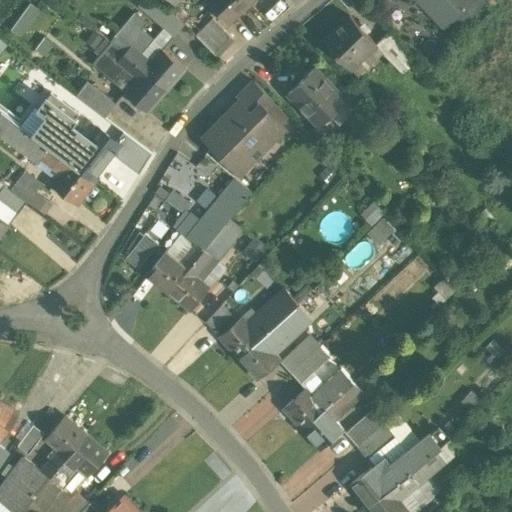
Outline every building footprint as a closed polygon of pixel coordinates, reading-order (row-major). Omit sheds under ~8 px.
[(152,0),(141,0),(137,5),(149,16),(159,4),(152,0)] [(250,4),(245,0),(207,0),(207,1),(228,24),(250,5),(250,4)] [(420,0),(427,6),(432,1),(450,19),(463,6),(469,12),(480,2),(477,0),(420,0)] [(14,27),(24,34),(42,7),(31,1),(14,27)] [(173,14),(159,4),(149,16),(172,36),(183,24),(173,14)] [(134,12),(117,31),(132,43),(141,52),(153,38),(141,28),(146,22),(134,12)] [(376,43),(350,15),(324,40),(350,68),(376,44),(376,43)] [(212,18),(195,35),(216,56),(234,38),(212,18)] [(418,60),(390,30),(376,43),(376,44),(393,62),(395,60),(406,71),(418,60)] [(117,31),(110,40),(111,42),(124,53),(132,43),(117,31)] [(136,79),(116,61),(124,53),(111,42),(92,63),(125,92),(136,79)] [(141,52),(132,43),(124,53),(144,70),(166,90),(184,69),(161,49),(151,60),(141,52)] [(144,70),(124,53),(116,61),(136,79),(144,70)] [(344,99),(314,67),(287,92),(318,124),(344,99)] [(136,79),(125,92),(147,111),(166,90),(144,70),(136,79)] [(116,104),(87,81),(76,96),(105,118),(116,104)] [(255,81),(237,98),(240,101),(251,113),(262,102),(267,107),(274,100),(255,81)] [(48,117),(33,135),(49,147),(70,164),(89,140),(72,126),(80,115),(52,93),(39,110),(48,117)] [(251,113),(240,101),(204,136),(223,155),(233,145),(249,162),(283,129),(264,110),(267,107),(262,102),(251,113)] [(33,135),(1,112),(0,113),(0,134),(38,163),(42,158),(41,157),(49,147),(33,135)] [(89,140),(70,164),(93,181),(117,151),(115,142),(98,129),(89,140)] [(118,159),(139,174),(152,154),(123,132),(115,142),(117,151),(118,159)] [(70,164),(49,147),(41,157),(42,158),(62,174),(70,164)] [(93,181),(70,164),(62,174),(52,186),(75,204),(93,181)] [(41,183),(25,171),(19,178),(35,191),(41,183)] [(100,180),(119,199),(128,190),(109,171),(100,180)] [(19,178),(11,189),(26,201),(27,202),(35,191),(19,178)] [(235,178),(187,238),(192,242),(187,249),(197,257),(215,235),(251,191),(235,178)] [(11,189),(5,185),(0,191),(0,199),(17,213),(26,201),(11,189)] [(174,188),(168,198),(187,211),(194,200),(174,188)] [(381,244),(395,230),(384,219),(370,233),(381,244)] [(144,233),(126,256),(139,266),(158,243),(144,233)] [(197,257),(188,269),(202,280),(229,246),(215,235),(197,257)] [(178,260),(166,250),(146,274),(168,292),(188,269),(197,257),(187,249),(178,260)] [(202,280),(188,269),(168,292),(190,310),(210,286),(202,280)] [(243,316),(220,336),(238,357),(298,302),(286,288),(248,321),(243,316)] [(298,302),(238,357),(257,378),(280,357),(273,349),(310,316),(298,302)] [(222,303),(206,321),(215,330),(231,313),(222,303)] [(319,345),(310,335),(299,344),(309,355),(319,345)] [(299,344),(281,361),(291,371),(309,355),(299,344)] [(329,356),(319,345),(309,355),(319,366),(329,356)] [(309,355),(291,371),(301,382),(319,366),(309,355)] [(353,382),(345,373),(335,381),(343,390),(353,382)] [(335,381),(316,399),(324,407),(343,390),(335,381)] [(362,392),(353,382),(343,390),(351,399),(352,401),(362,392)] [(316,399),(306,387),(283,407),(302,428),(324,408),(324,407),(316,399)] [(351,399),(343,390),(324,407),(332,417),(351,399)] [(0,401),(0,437),(2,438),(19,414),(0,401)] [(324,407),(324,408),(302,428),(321,449),(343,429),(332,417),(324,407)] [(371,409),(345,432),(356,446),(383,422),(371,409)] [(87,433),(66,416),(46,439),(58,449),(41,469),(50,476),(87,433)] [(383,422),(356,446),(367,459),(394,436),(383,422)] [(33,425),(18,445),(28,454),(44,433),(33,425)] [(449,437),(438,428),(430,434),(439,446),(449,437)] [(108,451),(87,433),(50,476),(59,484),(60,483),(63,486),(76,471),(74,470),(78,465),(89,474),(108,451)] [(390,465),(379,474),(373,466),(372,466),(349,484),(366,506),(390,488),(411,471),(427,459),(437,449),(439,446),(430,434),(390,465)] [(394,436),(367,459),(372,466),(373,466),(384,457),(390,465),(408,451),(395,435),(394,436)] [(427,459),(411,471),(419,481),(445,458),(437,449),(427,459)] [(41,469),(25,456),(0,488),(0,498),(18,511),(22,511),(38,491),(50,476),(41,469)] [(411,471),(390,488),(397,497),(419,481),(411,471)] [(390,488),(366,506),(370,511),(403,511),(406,510),(397,497),(390,488)] [(439,489),(412,511),(435,511),(440,508),(447,500),(439,489)] [(139,511),(123,494),(103,511),(139,511)] [(18,511),(0,498),(0,511),(18,511)] [(90,502),(79,511),(98,511),(99,511),(90,502)]
